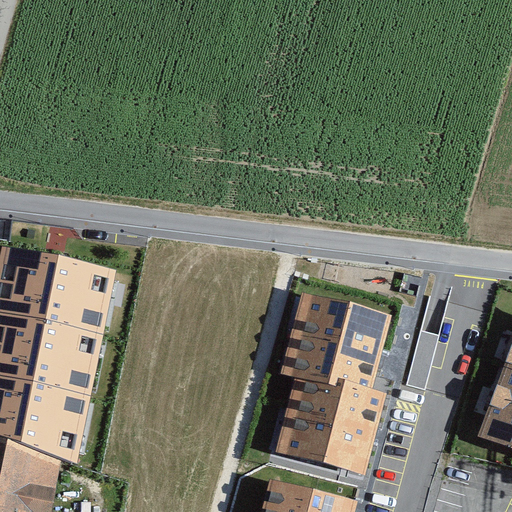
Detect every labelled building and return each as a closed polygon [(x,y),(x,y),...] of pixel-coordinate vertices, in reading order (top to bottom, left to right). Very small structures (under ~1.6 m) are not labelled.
[(116,274),(2,250),(0,260),(0,312),(104,335),(116,274)] [(395,316),(299,290),(276,375),(291,379),(270,458),(367,484),(391,395),(374,391),(395,316)] [(104,335),(0,312),(0,376),(91,396),(104,335)] [(511,333),(472,441),(511,455),(511,333)] [(91,396),(0,376),(0,437),(78,464),(91,396)] [(51,511),(58,461),(0,440),(0,511),(51,511)] [(351,511),(354,504),(278,484),(270,511),(351,511)]
